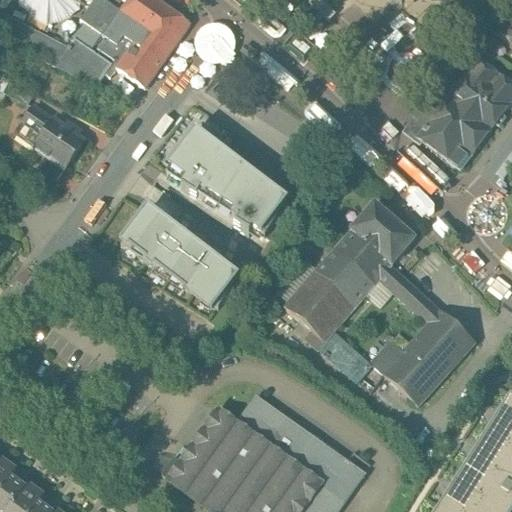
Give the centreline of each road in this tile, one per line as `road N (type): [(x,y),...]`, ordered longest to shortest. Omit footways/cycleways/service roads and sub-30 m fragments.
road 1 (residential): [(452,221),(227,11)]
road 2 (residential): [(227,11),(42,255)]
